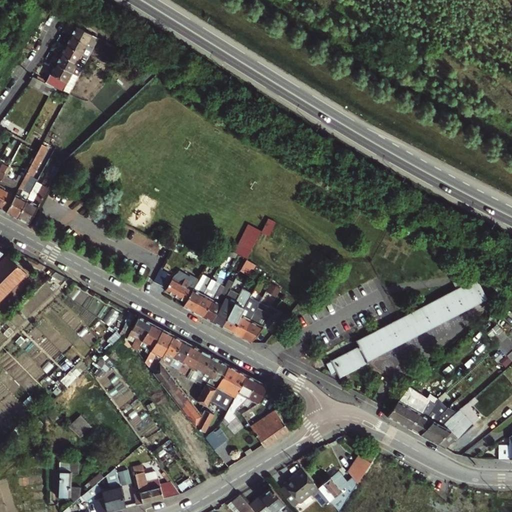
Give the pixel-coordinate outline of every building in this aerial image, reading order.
[(76,25),(71,35),(95,48),(100,38),(76,25)] [(95,48),(71,35),(66,45),(90,57),(95,48)] [(66,45),(61,54),(85,66),(90,57),(66,45)] [(61,54),(56,63),(79,76),(85,66),(61,54)] [(79,76),(56,63),(47,80),(70,93),(79,76)] [(34,76),(28,84),(49,96),(54,87),(34,76)] [(34,160),(20,186),(6,211),(17,216),(30,192),(25,189),(31,177),(39,163),(34,160)] [(31,191),(30,192),(17,216),(29,223),(54,175),(48,172),(42,184),(36,194),(31,191)] [(20,186),(2,177),(0,180),(0,207),(6,211),(20,186)] [(37,180),(31,177),(25,189),(30,192),(31,191),(36,181),(37,180)] [(36,194),(42,184),(36,181),(31,191),(36,194)] [(264,231),(272,234),(277,220),(270,217),(264,231)] [(249,225),(245,231),(258,238),(262,231),(249,225)] [(245,231),(242,238),(255,244),(258,238),(245,231)] [(255,244),(242,238),(239,245),(251,251),(255,244)] [(251,251),(239,245),(233,255),(247,259),(251,251)] [(0,307),(34,274),(15,254),(0,269),(0,307)] [(240,272),(249,277),(256,266),(247,259),(240,272)] [(198,279),(186,301),(184,306),(194,311),(204,293),(216,272),(205,266),(198,279)] [(161,285),(172,274),(161,268),(154,281),(161,285)] [(172,274),(161,285),(166,288),(165,289),(177,296),(188,276),(176,270),(172,274)] [(216,272),(204,293),(194,311),(203,316),(213,298),(221,283),(225,277),(216,272)] [(177,296),(186,301),(198,279),(189,274),(188,276),(177,296)] [(221,283),(213,298),(203,316),(213,321),(223,303),(230,291),(237,277),(231,274),(228,279),(225,277),(221,283)] [(473,281),(471,277),(466,279),(469,284),(400,318),(357,340),(360,346),(328,362),(334,373),(337,371),(340,376),(368,362),(367,361),(488,299),(478,279),(473,281)] [(227,306),(223,303),(213,321),(222,326),(243,289),(244,287),(239,285),(234,293),(227,306)] [(494,304),(504,293),(499,288),(489,300),(494,304)] [(243,289),(222,326),(232,331),(250,298),(252,294),(243,289)] [(234,293),(230,291),(223,303),(227,306),(234,293)] [(252,294),(250,298),(255,301),(259,293),(254,291),(252,294)] [(241,337),(258,307),(264,296),(259,293),(255,301),(250,298),(232,331),(241,337)] [(251,342),(274,315),(258,307),(241,337),(251,342)] [(143,342),(153,323),(139,316),(129,334),(137,338),(140,340),(136,348),(138,351),(143,342)] [(163,329),(153,323),(143,342),(149,344),(142,357),(146,362),(163,329)] [(488,333),(498,344),(508,336),(497,324),(488,333)] [(165,353),(174,335),(163,329),(146,362),(150,368),(160,350),(165,353)] [(183,339),(174,335),(165,353),(174,357),(183,339)] [(508,354),(511,350),(511,340),(508,336),(498,344),(508,355),(508,354)] [(174,358),(182,362),(192,344),(183,339),(174,357),(174,358)] [(201,349),(192,344),(182,362),(191,366),(192,367),(201,349)] [(202,350),(201,349),(192,367),(193,367),(194,368),(190,376),(198,380),(202,372),(212,355),(202,350)] [(174,357),(165,353),(163,356),(166,357),(167,358),(171,363),(174,358),(174,357)] [(211,377),(221,359),(212,355),(202,372),(211,377)] [(182,362),(174,358),(171,363),(179,368),(182,362)] [(230,364),(221,359),(211,377),(208,383),(217,388),(218,386),(230,364)] [(163,363),(160,360),(154,373),(160,382),(167,369),(163,363)] [(191,366),(182,362),(179,368),(187,373),(191,366)] [(247,374),(230,364),(218,386),(229,393),(236,396),(238,392),(247,374)] [(168,391),(175,378),(167,369),(160,382),(168,391)] [(211,377),(202,372),(198,380),(204,383),(205,381),(208,383),(211,377)] [(247,374),(238,392),(241,394),(234,407),(237,409),(247,398),(257,379),(247,374)] [(198,380),(190,376),(189,378),(203,385),(204,383),(198,380)] [(175,400),(182,387),(175,378),(168,391),(175,400)] [(268,385),(257,379),(247,398),(237,409),(242,411),(243,412),(253,404),(255,401),(258,402),(268,385)] [(217,388),(208,383),(203,392),(212,397),(217,388)] [(218,414),(221,407),(227,396),(229,393),(218,386),(217,388),(212,397),(208,406),(206,410),(214,414),(218,414)] [(189,396),(182,387),(175,400),(182,409),(189,396)] [(393,410),(388,416),(410,428),(421,415),(432,400),(436,402),(438,398),(430,392),(432,389),(427,387),(420,400),(425,405),(424,407),(418,404),(415,408),(400,400),(393,410)] [(212,397),(203,392),(198,401),(205,405),(208,406),(212,397)] [(241,394),(238,392),(236,396),(234,400),(228,411),(230,412),(229,415),(231,416),(233,413),(237,409),(234,407),(241,394)] [(189,418),(196,405),(189,396),(182,409),(189,418)] [(234,400),(227,396),(221,407),(228,411),(234,400)] [(460,409),(453,414),(450,417),(429,439),(445,447),(466,429),(469,426),(473,423),(464,413),(479,402),(475,397),(460,409)] [(421,434),(435,419),(438,416),(430,411),(436,402),(432,400),(421,415),(410,428),(421,434)] [(197,426),(203,414),(201,411),(196,405),(189,418),(196,427),(197,426)] [(281,406),(251,427),(256,436),(257,436),(265,447),(295,426),(281,406)] [(221,407),(218,414),(224,417),(228,411),(221,407)] [(447,408),(444,411),(450,417),(453,414),(447,408)] [(199,429),(196,427),(189,418),(182,409),(171,418),(188,438),(199,429)] [(237,409),(233,413),(239,418),(244,415),(243,412),(242,411),(237,409)] [(197,426),(196,427),(205,432),(214,414),(206,410),(203,414),(197,426)] [(421,434),(429,439),(450,417),(444,411),(438,416),(435,419),(421,434)] [(86,413),(73,424),(84,436),(96,425),(86,413)] [(483,426),(477,419),(473,423),(469,426),(466,429),(471,435),(483,426)] [(214,430),(207,437),(216,449),(224,443),(214,430)] [(511,452),(511,436),(511,437),(511,436),(501,443),(500,445),(491,451),(491,458),(511,459),(511,452)] [(307,455),(298,459),(302,464),(310,460),(307,455)] [(356,487),(372,462),(360,455),(347,475),(350,479),(356,487)] [(70,495),(72,461),(61,461),(61,471),(58,471),(57,495),(70,495)] [(320,487),(304,467),(285,482),(301,502),(313,492),(324,506),(331,500),(320,487)] [(117,469),(87,491),(90,495),(107,482),(109,488),(113,487),(121,485),(117,469)] [(339,471),(320,487),(331,500),(341,511),(356,487),(350,479),(348,482),(339,471)] [(150,473),(145,474),(150,490),(161,487),(160,485),(160,482),(153,484),(150,473)] [(150,490),(145,474),(136,476),(140,491),(143,502),(168,497),(181,493),(174,483),(169,484),(168,483),(160,485),(161,487),(150,490)] [(111,496),(104,498),(97,499),(99,511),(105,511),(126,507),(121,485),(113,487),(109,488),(111,496)] [(271,487),(250,504),(256,511),(284,511),(280,508),(285,504),(271,487)] [(143,502),(140,491),(135,493),(138,504),(143,502)] [(229,504),(235,511),(239,508),(242,511),(256,511),(250,504),(241,493),(229,504)]
